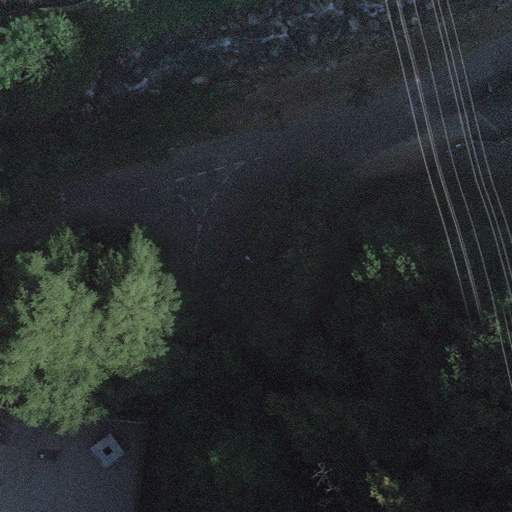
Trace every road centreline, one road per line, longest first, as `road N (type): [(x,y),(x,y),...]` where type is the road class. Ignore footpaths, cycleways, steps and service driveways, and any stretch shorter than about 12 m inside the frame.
road 1 (unclassified): [(511,70),(355,141),(189,193)]
road 2 (unclassified): [(155,511),(189,193)]
road 3 (unclassified): [(189,193),(0,240)]
